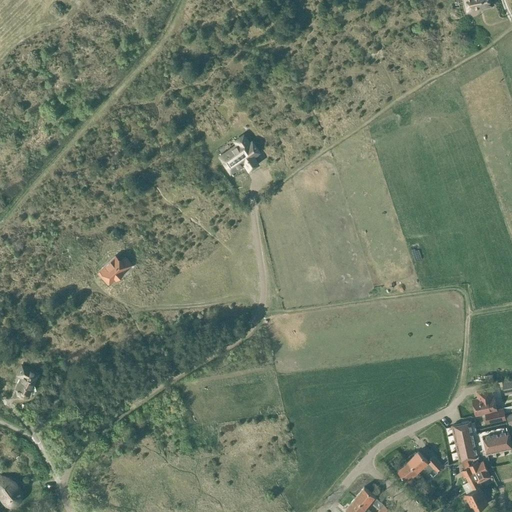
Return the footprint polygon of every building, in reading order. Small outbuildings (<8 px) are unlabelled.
[(464,0),(467,11),(479,8),(479,7),(491,4),(490,0),(464,0)] [(234,141),(237,144),(219,156),(230,171),(243,162),(248,168),(256,163),(251,156),(257,152),(251,142),(248,144),(242,136),(234,141)] [(117,279),(122,274),(120,273),(131,263),(125,257),(120,262),(115,256),(96,273),(107,285),(115,277),(117,279)] [(36,373),(26,368),(19,365),(14,375),(21,378),(16,388),(18,392),(22,394),(26,393),(36,373)] [(149,380),(156,376),(150,366),(143,370),(149,380)] [(511,378),(501,382),(503,393),(511,391),(511,378)] [(477,399),(472,400),(475,416),(485,413),(487,423),(505,419),(503,408),(496,410),(493,396),(492,396),(490,388),(475,391),(477,399)] [(460,461),(478,456),(470,422),(451,427),(460,461)] [(487,454),(511,448),(511,446),(508,429),(478,437),(481,452),(486,451),(487,454)] [(418,451),(408,460),(418,471),(423,466),(429,472),(433,468),(436,472),(443,466),(433,456),(428,461),(418,451)] [(408,460),(397,470),(407,481),(407,480),(411,485),(416,481),(412,476),(418,471),(408,460)] [(478,461),(469,466),(469,467),(475,478),(478,483),(480,482),(491,477),(483,461),(479,463),(478,461)] [(467,464),(453,471),(461,487),(466,485),(470,492),(465,494),(473,510),(487,504),(483,495),(484,494),(481,487),(482,487),(480,482),(478,483),(475,478),(469,467),(469,466),(467,464)] [(19,500),(21,497),(20,491),(18,488),(14,484),(12,485),(9,479),(3,482),(0,475),(0,497),(1,500),(4,498),(9,507),(15,503),(19,500)] [(434,490),(426,482),(419,490),(427,497),(434,490)] [(389,511),(391,511),(374,497),(375,496),(364,487),(355,498),(366,507),(371,501),(380,509),(377,511),(389,511)] [(438,490),(431,497),(437,502),(443,494),(438,490)] [(361,511),(366,507),(355,498),(346,508),(349,511),(361,511)]
